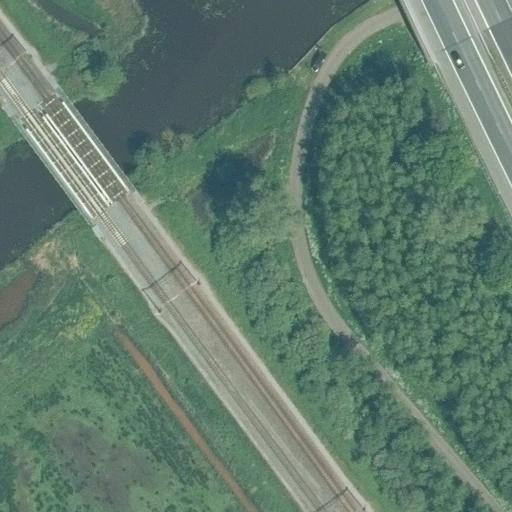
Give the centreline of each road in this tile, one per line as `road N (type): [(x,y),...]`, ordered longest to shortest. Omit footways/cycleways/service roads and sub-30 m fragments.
road 1 (unclassified): [(493,511),(327,312),(304,261),(294,206),(299,147),(333,62),(364,32),(427,0)]
road 2 (motorway): [(436,0),(511,155)]
